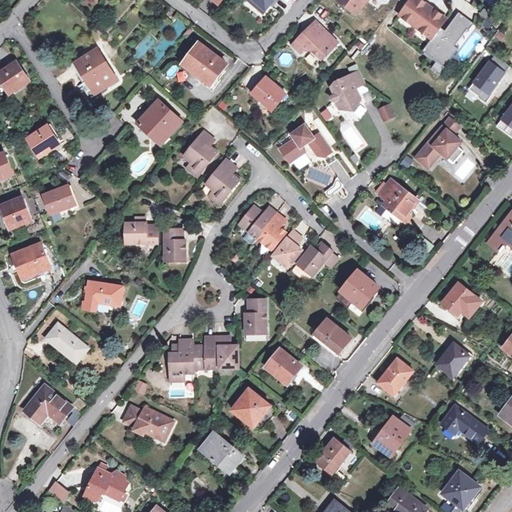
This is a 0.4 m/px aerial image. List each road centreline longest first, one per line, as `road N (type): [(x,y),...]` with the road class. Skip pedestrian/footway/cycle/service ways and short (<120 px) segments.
road 1 (unclassified): [(511,172),(241,511)]
road 2 (residential): [(13,511),(175,314)]
road 3 (unclassified): [(170,0),(241,49),(270,40),(306,0)]
road 4 (residential): [(13,22),(89,150)]
